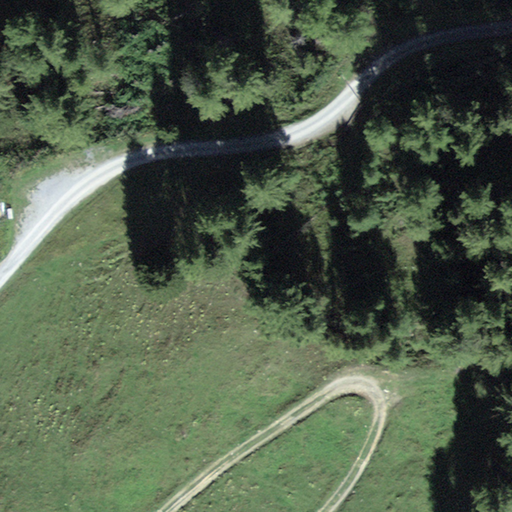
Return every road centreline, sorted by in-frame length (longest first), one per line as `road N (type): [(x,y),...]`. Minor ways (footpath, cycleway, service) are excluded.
road 1 (track): [(0,272),(31,234),(117,160),(320,124),(417,50),(511,29)]
road 2 (track): [(327,511),(386,417),(383,394),(366,378),(337,382),(162,511)]
